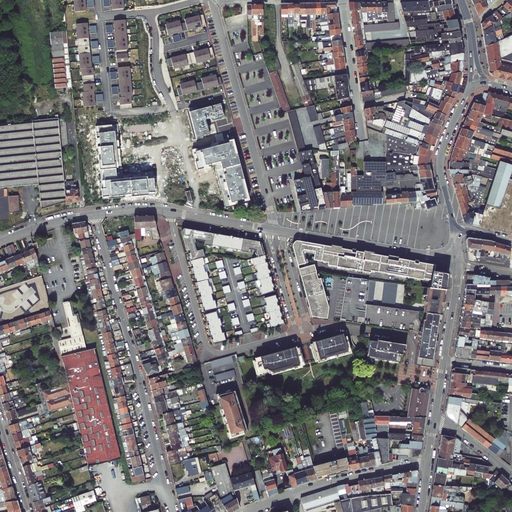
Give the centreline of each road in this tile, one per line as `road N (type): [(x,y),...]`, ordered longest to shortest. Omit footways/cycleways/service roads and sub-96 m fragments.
road 1 (residential): [(93,214),(171,511)]
road 2 (residential): [(198,0),(145,12),(199,216)]
road 3 (residential): [(272,229),(210,0)]
road 4 (residential): [(246,511),(307,488),(428,460)]
road 5 (secondary): [(283,231),(458,260)]
road 6 (residential): [(440,380),(409,376),(412,347),(402,336),(307,329)]
road 7 (tertiary): [(468,91),(440,158),(454,229)]
road 8 (residential): [(167,211),(210,349)]
road 9 (residential): [(342,0),(362,139)]
